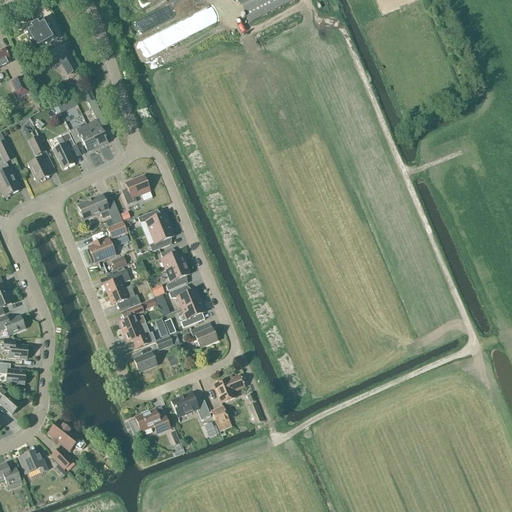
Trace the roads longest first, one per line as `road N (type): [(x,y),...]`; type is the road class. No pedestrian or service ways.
road 1 (residential): [(233,341),(222,364),(149,394),(129,389),(50,198)]
road 2 (residential): [(0,449),(40,416),(49,342),(12,226)]
road 3 (residential): [(136,144),(160,162),(233,341)]
road 4 (residential): [(83,0),(99,24),(136,144)]
